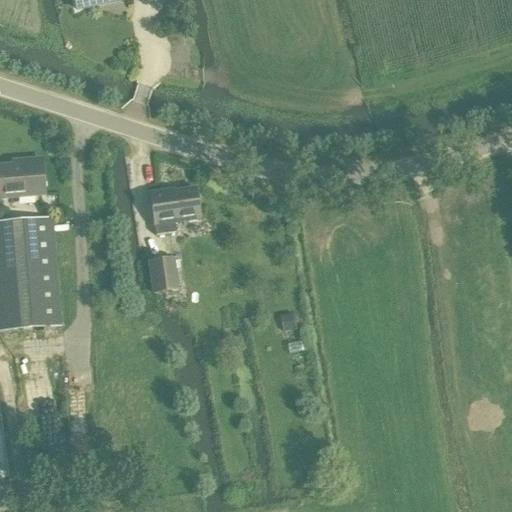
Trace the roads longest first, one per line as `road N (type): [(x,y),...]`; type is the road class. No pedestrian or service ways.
road 1 (unclassified): [(511,142),(380,175),(289,177),(0,87)]
road 2 (track): [(493,478),(422,167)]
